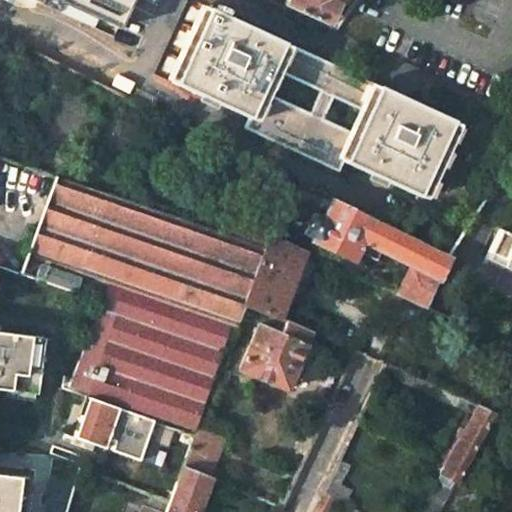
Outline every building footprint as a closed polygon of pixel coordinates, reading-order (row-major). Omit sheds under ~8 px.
[(15,0),(105,35),(119,0),(0,0),(0,3),(2,4),(4,0),(15,0)] [(280,0),(278,6),(344,35),(362,0),(280,0)] [(424,195),(458,123),(213,9),(178,83),(216,101),(254,118),(250,129),(343,171),(347,161),(386,178),(424,195)] [(265,242),(57,175),(34,253),(112,281),(131,287),(87,388),(192,425),(232,322),(237,319),(244,301),(243,300),(265,242)] [(450,254),(331,196),(321,215),(313,210),(309,220),(305,229),(313,233),(311,240),(353,256),(359,247),(378,255),(381,247),(409,261),(396,291),(402,294),(426,306),(445,263),(450,254)] [(511,221),(508,230),(494,224),(484,245),(511,258),(511,221)] [(307,243),(271,227),(265,242),(243,300),(244,301),(262,309),(279,317),(305,247),(307,243)] [(131,287),(112,281),(104,299),(70,379),(68,382),(87,388),(131,287)] [(396,291),(378,283),(370,302),(394,312),(402,294),(396,291)] [(279,317),(262,309),(239,365),(286,387),(305,340),(279,329),(283,319),(279,317)] [(308,331),(283,319),(279,329),(305,340),(308,331)] [(0,385),(5,386),(19,387),(22,364),(36,366),(39,334),(0,329),(0,385)] [(19,387),(5,386),(4,394),(32,397),(36,366),(22,364),(19,387)] [(70,379),(43,369),(40,378),(66,386),(68,382),(70,379)] [(92,440),(103,443),(106,434),(113,437),(110,446),(138,456),(152,416),(86,393),(72,433),(92,440)] [(494,414),(476,407),(467,424),(462,422),(450,443),(454,446),(436,479),(452,487),(494,414)] [(217,436),(195,427),(194,430),(178,469),(201,478),(217,436)] [(92,440),(72,433),(70,440),(89,446),(92,440)] [(343,467),(332,461),(317,494),(328,500),(340,506),(346,491),(334,486),(343,467)] [(201,478),(178,469),(161,511),(189,511),(203,479),(201,478)] [(0,511),(23,511),(27,474),(0,471),(0,511)] [(67,511),(75,478),(50,475),(45,511),(67,511)] [(437,511),(447,495),(437,490),(423,511),(437,511)] [(322,511),(328,500),(317,494),(308,511),(322,511)]
